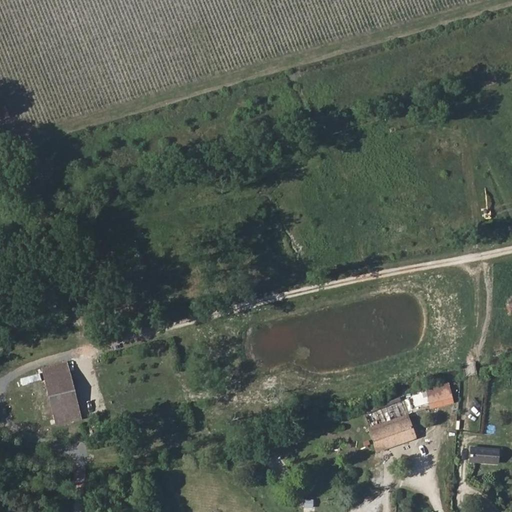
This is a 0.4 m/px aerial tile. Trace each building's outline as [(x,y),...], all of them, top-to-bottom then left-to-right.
[(66,361),(43,367),(56,420),(79,414),(66,361)] [(432,386),(435,400),(456,396),(453,381),(432,386)] [(407,411),(372,421),(374,429),(410,418),(407,411)] [(415,436),(410,418),(374,429),(379,446),(415,436)] [(474,446),(473,460),(499,462),(500,448),(474,446)] [(303,507),(313,507),(314,499),(304,498),(303,507)]
